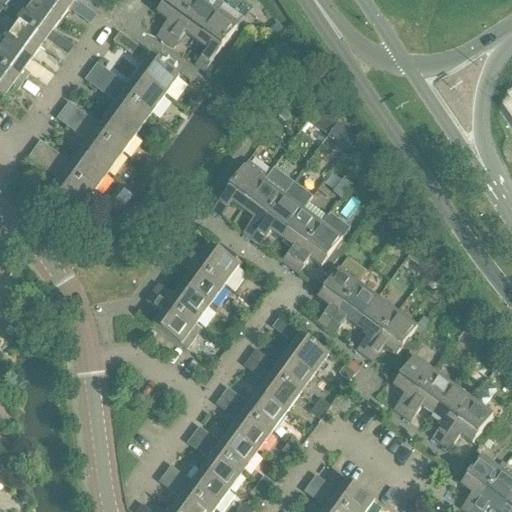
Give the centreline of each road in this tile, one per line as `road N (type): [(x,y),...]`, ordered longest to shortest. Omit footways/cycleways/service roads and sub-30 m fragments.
road 1 (secondary): [(336,28),(511,296)]
road 2 (residential): [(0,177),(114,22)]
road 3 (primary): [(503,206),(486,153),(484,107),(490,75),(511,49)]
road 4 (secondary): [(503,206),(408,69)]
road 5 (residential): [(0,220),(69,284),(88,351)]
road 6 (residential): [(88,351),(111,511)]
road 7 (residential): [(203,402),(143,360),(88,351)]
road 8 (residential): [(203,402),(278,306)]
